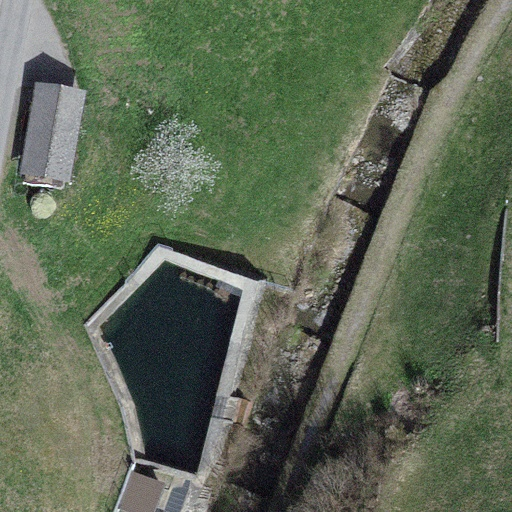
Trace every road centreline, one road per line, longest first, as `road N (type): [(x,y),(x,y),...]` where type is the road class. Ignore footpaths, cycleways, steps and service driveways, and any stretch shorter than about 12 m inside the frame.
road 1 (track): [(510,0),(436,131),(305,447)]
road 2 (residential): [(0,132),(22,0)]
